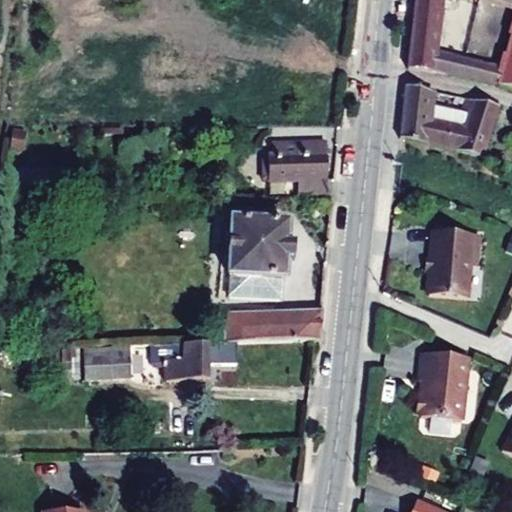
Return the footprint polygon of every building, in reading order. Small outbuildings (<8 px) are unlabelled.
[(449,0),(424,0),(417,66),(511,86),(511,0),(501,0),(511,3),(511,69),(443,52),(449,0)] [(441,93),(415,88),(409,140),(492,160),(509,108),(474,101),(471,111),(468,128),(437,121),(441,93)] [(474,101),(463,98),(460,108),(471,111),(474,101)] [(335,145),(281,146),(281,161),(277,161),(277,166),(273,166),(273,182),(278,181),(278,185),(308,184),(308,196),(337,195),(335,145)] [(251,224),(241,224),(236,299),(291,302),(297,227),(275,226),(275,218),(251,217),(251,224)] [(441,225),(440,294),(475,296),(476,263),(485,263),(486,232),(470,232),(470,226),(441,225)] [(332,316),(235,319),(234,346),(329,343),(332,316)] [(218,346),(163,348),(163,367),(176,367),(175,384),(217,384),(218,346)] [(61,378),(79,378),(80,348),(61,348),(61,378)] [(139,349),(92,351),(94,383),(140,381),(139,349)] [(478,362),(435,352),(428,380),(435,382),(431,397),(427,396),(423,412),(428,413),(427,416),(468,425),(476,387),(474,386),(476,378),(476,369),(478,362)] [(451,511),(428,502),(423,511),(451,511)]
